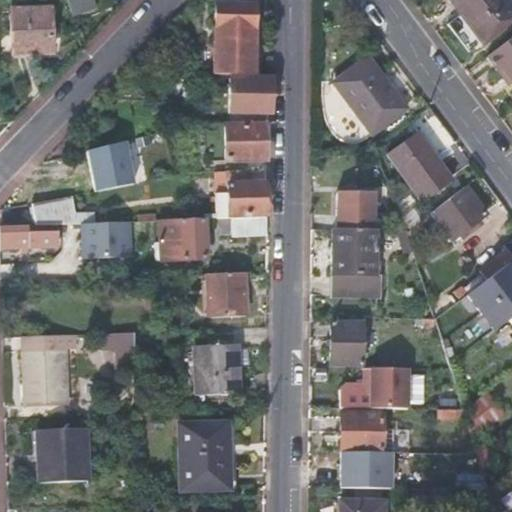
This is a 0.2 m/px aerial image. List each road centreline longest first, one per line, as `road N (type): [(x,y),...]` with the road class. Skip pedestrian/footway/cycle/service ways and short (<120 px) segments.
road 1 (tertiary): [(284,511),(289,0)]
road 2 (residential): [(0,175),(170,0)]
road 3 (residential): [(378,0),(511,176)]
